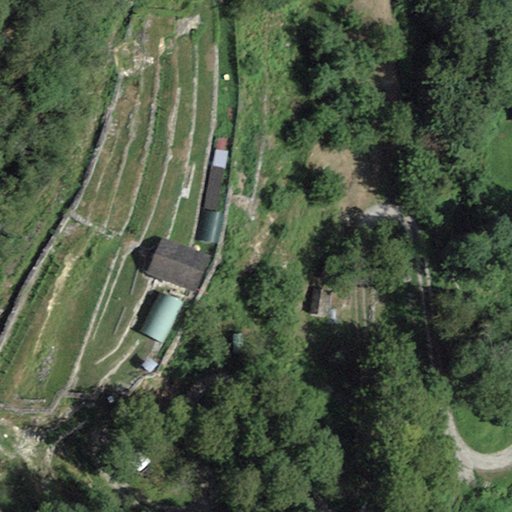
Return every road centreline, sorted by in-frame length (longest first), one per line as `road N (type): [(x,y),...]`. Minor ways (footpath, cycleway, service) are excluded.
road 1 (track): [(327,0),(315,22),(299,151),(233,336),(236,386),(321,511)]
road 2 (track): [(374,0),(376,80),(454,435),(476,464),(511,456)]
road 3 (track): [(373,511),(356,242),(366,209),(400,191)]
road 4 (track): [(160,511),(119,486),(98,456),(100,417),(144,348)]
road 5 (track): [(234,361),(211,373),(190,405),(219,511)]
